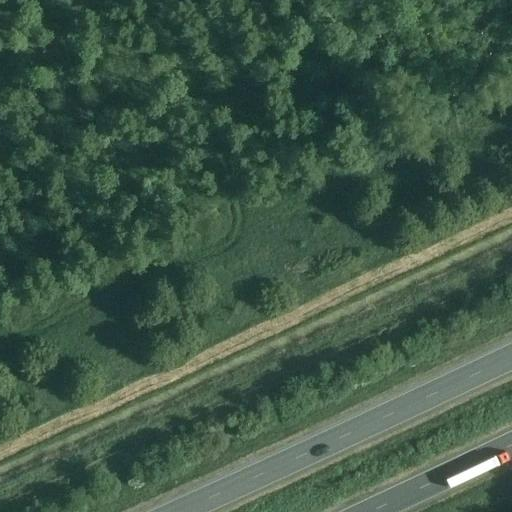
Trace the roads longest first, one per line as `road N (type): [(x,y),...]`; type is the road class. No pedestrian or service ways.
road 1 (trunk): [(511,356),(181,511)]
road 2 (trunk): [(369,511),(511,445)]
